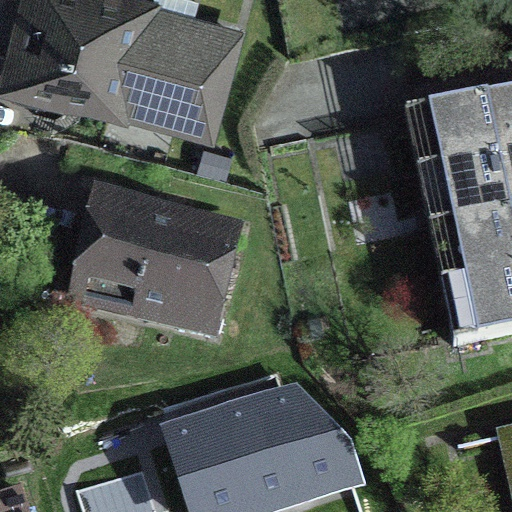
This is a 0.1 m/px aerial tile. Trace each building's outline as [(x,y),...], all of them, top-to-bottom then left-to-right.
[(231,38),(91,0),(35,0),(13,83),(109,109),(122,64),(131,67),(126,86),(145,92),(139,117),(204,135),(231,38)] [(310,48),(347,40),(382,32),(419,24),(457,16),(474,12),(471,0),(279,0),(292,52),(310,48)] [(454,350),(511,337),(511,97),(407,118),(454,350)] [(207,335),(230,236),(186,226),(184,233),(158,227),(160,219),(96,204),(77,282),(136,296),(131,317),(207,335)] [(296,389),(172,426),(197,511),(263,511),(358,482),(345,441),(296,389)] [(511,476),(511,430),(502,433),(511,476)] [(155,511),(144,473),(79,491),(84,511),(155,511)] [(19,511),(14,494),(0,498),(0,511),(19,511)]
